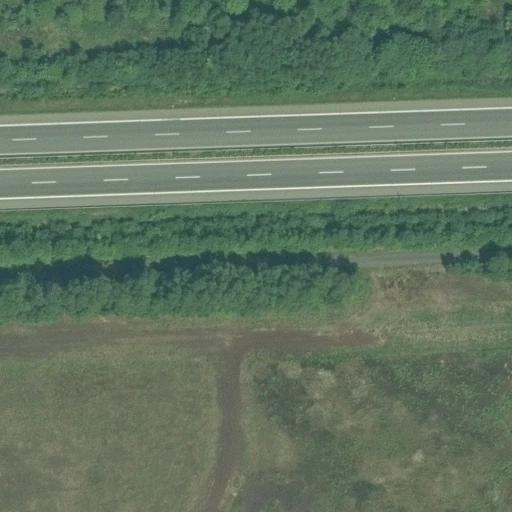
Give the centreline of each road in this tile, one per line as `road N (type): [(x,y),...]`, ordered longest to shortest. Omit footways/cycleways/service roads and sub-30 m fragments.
road 1 (trunk): [(0,187),(511,169)]
road 2 (trunk): [(511,125),(0,143)]
